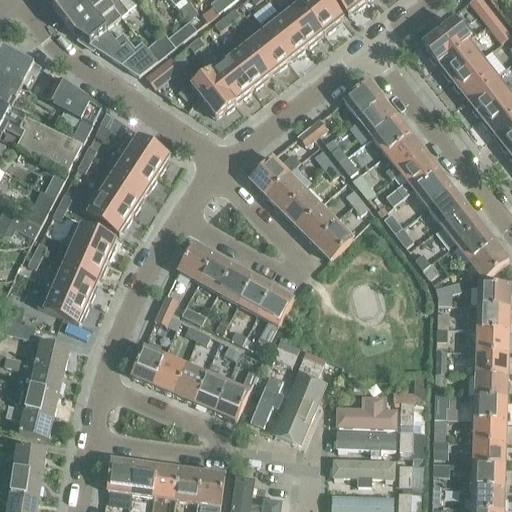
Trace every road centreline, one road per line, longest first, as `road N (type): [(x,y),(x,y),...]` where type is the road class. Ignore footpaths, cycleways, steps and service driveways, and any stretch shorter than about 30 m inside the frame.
road 1 (residential): [(100,386),(222,437),(217,460),(88,441)]
road 2 (residential): [(215,172),(305,262),(288,279),(178,218)]
road 3 (residential): [(221,166),(58,50),(19,0)]
road 4 (unclassified): [(511,229),(371,50)]
road 5 (residential): [(221,166),(371,50)]
road 6 (residential): [(100,386),(141,276),(178,218)]
